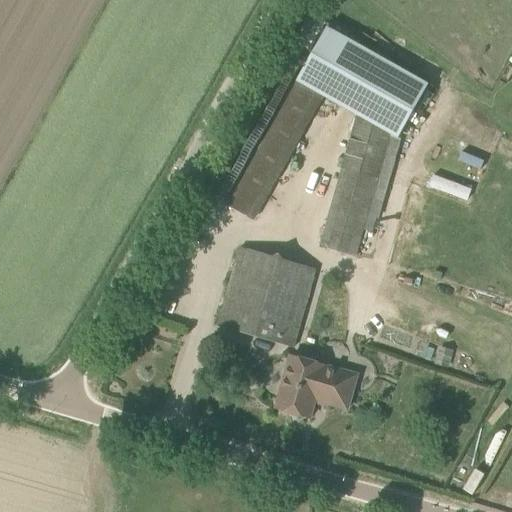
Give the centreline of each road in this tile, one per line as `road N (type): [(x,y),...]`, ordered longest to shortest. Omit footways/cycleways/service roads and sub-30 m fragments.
road 1 (unclassified): [(51,404),(278,0)]
road 2 (tertiary): [(430,511),(51,404)]
